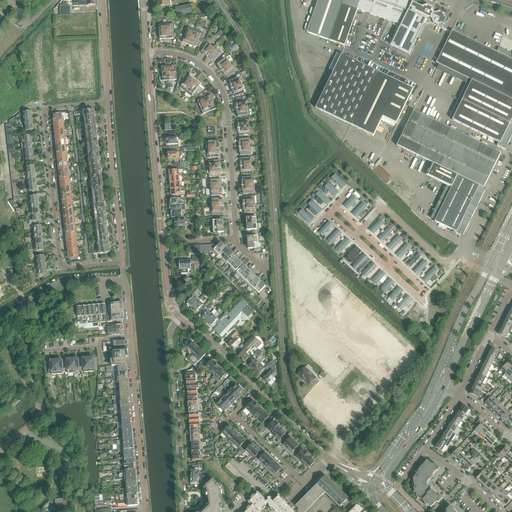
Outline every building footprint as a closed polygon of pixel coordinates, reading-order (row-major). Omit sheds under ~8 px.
[(318,0),(307,33),(345,46),(357,10),(360,0),(318,0)] [(405,11),(407,4),(408,0),(360,0),(357,10),(399,24),(404,11),(405,11)] [(421,6),(417,4),(412,2),(391,45),(409,54),(426,20),(431,18),(433,23),(438,26),(444,24),(446,19),(444,13),(439,11),(434,12),(432,7),(427,5),(421,6)] [(190,5),(175,8),(177,16),(192,13),(190,5)] [(60,7),(60,16),(71,15),(70,6),(68,6),(64,6),(60,7)] [(166,32),(166,22),(164,22),(164,25),(159,26),(159,27),(158,27),(158,31),(159,31),(159,33),(166,32)] [(166,22),(166,32),(173,32),(173,30),(174,30),(174,26),(173,26),(173,25),(168,25),(168,22),(166,22)] [(183,33),(182,35),(192,38),(195,29),(188,27),(188,29),(186,33),(186,34),(183,33)] [(195,29),(192,38),(201,42),(202,40),(202,39),(203,35),(201,34),(202,32),(195,29)] [(511,59),(452,30),(436,63),(472,81),(452,120),(499,143),(497,146),(503,149),(505,150),(511,135),(511,59)] [(167,42),(166,32),(159,33),(159,34),(158,34),(159,39),(160,40),(165,40),(165,42),(167,42)] [(166,32),(167,42),(169,42),(169,39),(174,39),(174,38),(175,38),(174,33),(173,32),(166,32)] [(192,38),(182,35),(180,40),(183,41),(182,42),(189,45),(192,38)] [(201,42),(192,38),(189,45),(196,48),(196,46),(199,47),(200,44),(201,42)] [(203,54),(204,55),(207,57),(207,58),(214,47),(208,43),(201,52),(203,54)] [(211,61),(212,60),(214,62),(221,52),(214,47),(207,58),(211,61)] [(413,89),(355,61),(341,55),(315,108),(373,136),(383,117),(396,124),(413,89)] [(218,68),(219,69),(221,72),(231,64),(226,58),(217,65),(219,67),(218,68)] [(162,74),(169,74),(168,64),(166,64),(167,67),(161,67),(161,68),(161,73),(162,73),(162,74)] [(225,76),(227,78),(236,71),(231,64),(221,72),(222,72),(225,76)] [(169,74),(162,74),(162,77),(160,77),(160,81),(168,81),(168,84),(170,84),(169,74)] [(191,85),(196,79),(190,75),(187,79),(185,77),(186,76),(184,79),(191,85)] [(229,85),(230,86),(231,89),(231,90),(242,85),(238,78),(229,82),(230,84),(229,85)] [(184,83),(180,88),(185,92),(187,90),(191,85),(188,82),(184,79),(182,80),(185,82),(184,83)] [(196,79),(191,85),(199,91),(201,89),(198,88),(202,84),(196,79)] [(187,90),(185,92),(191,97),(195,92),(196,91),(198,93),(199,91),(191,85),(187,90)] [(233,94),(234,94),(235,97),(241,95),(243,94),(245,93),(242,85),(231,90),(233,94)] [(203,96),(207,105),(213,103),(213,101),(214,101),(212,97),(211,97),(211,96),(206,98),(205,95),(203,96)] [(207,105),(203,96),(201,97),(202,99),(197,101),(198,103),(196,104),(198,109),(207,105)] [(236,104),(236,105),(236,109),(249,108),(248,100),(236,101),(236,104)] [(207,105),(211,115),(212,114),(211,111),(216,109),(216,108),(215,104),(214,104),(213,103),(207,105)] [(211,115),(207,105),(198,109),(200,116),(208,113),(209,115),(211,115)] [(237,114),(238,117),(249,116),(249,108),(236,109),(237,114)] [(94,110),(83,111),(84,122),(95,121),(94,110)] [(451,187),(438,214),(435,222),(439,224),(446,227),(456,232),(455,233),(460,236),(462,237),(486,189),(484,188),(501,153),(414,111),(397,146),(433,164),(428,176),(447,185),(451,187)] [(53,115),(54,124),(55,130),(64,129),(62,117),(65,117),(65,114),(53,115)] [(71,119),(70,119),(71,123),(72,123),(72,126),(72,129),(73,129),(76,158),(76,161),(78,176),(78,179),(82,215),(83,217),(83,220),(84,230),(84,233),(85,241),(85,247),(84,247),(85,251),(88,250),(88,246),(87,241),(74,128),(74,126),(74,123),(74,121),(73,118),(71,119)] [(238,123),(237,123),(237,125),(238,128),(237,128),(237,129),(250,128),(253,128),(253,124),(250,124),(250,120),(238,120),(238,123)] [(96,132),(96,125),(95,121),(84,122),(86,133),(96,132)] [(238,134),(239,134),(239,137),(249,136),(249,128),(250,128),(237,129),(238,129),(238,132),(238,134)] [(55,130),(56,140),(56,147),(66,146),(64,129),(55,130)] [(98,143),(97,136),(96,132),(86,133),(87,144),(98,143)] [(177,138),(170,138),(166,139),(165,140),(165,142),(166,143),(166,146),(169,145),(169,149),(175,149),(175,148),(179,147),(179,145),(178,142),(177,142),(177,138)] [(239,143),(239,144),(239,148),(251,147),(250,147),(249,139),(239,140),(239,142),(239,143)] [(219,144),(218,144),(218,141),(206,142),(207,150),(220,149),(219,149),(219,145),(219,144)] [(99,154),(98,147),(98,143),(87,144),(88,155),(99,154)] [(56,147),(57,156),(58,162),(67,161),(66,146),(56,147)] [(239,153),(240,153),(240,156),(251,155),(250,152),(252,152),(251,147),(239,148),(239,153)] [(220,154),(220,153),(219,149),(220,149),(207,150),(208,158),(219,157),(219,154),(220,154)] [(100,165),(99,158),(99,154),(88,155),(89,166),(100,165)] [(240,162),(240,163),(240,167),(253,166),(251,166),(251,158),(240,159),(241,162),(240,162)] [(220,163),(219,160),(209,161),(209,164),(208,164),(208,169),(221,168),(220,163)] [(58,162),(59,172),(60,179),(69,178),(67,161),(58,162)] [(101,176),(101,169),(100,165),(89,166),(90,177),(101,176)] [(241,172),(242,175),(253,174),(253,166),(240,167),(241,172)] [(221,174),(221,172),(221,169),(221,168),(208,169),(209,177),(221,177),(220,174),(221,174)] [(346,183),(335,173),(331,177),(342,188),(346,183)] [(103,186),(102,180),(101,176),(90,177),(92,188),(103,186)] [(241,181),(241,182),(242,186),(241,186),(254,185),(254,180),(252,180),(252,177),(242,178),(242,181),(241,181)] [(60,179),(61,188),(62,195),(71,194),(69,178),(60,179)] [(222,182),(221,182),(221,179),(211,180),(211,183),(209,183),(210,188),(222,188),(222,187),(222,182)] [(339,191),(328,182),(324,186),(334,196),(339,191)] [(242,191),(243,191),(243,194),(255,194),(254,185),(241,186),(242,186),(242,191)] [(104,197),(103,191),(103,186),(92,188),(93,199),(104,197)] [(222,193),(222,191),(222,188),(210,188),(210,197),(222,196),(222,193)] [(330,202),(319,192),(316,195),(318,197),(316,200),(322,205),(325,203),(327,205),(330,202)] [(62,195),(63,204),(63,211),(73,210),(71,194),(62,195)] [(358,198),(353,194),(343,205),(348,209),(358,198)] [(243,200),(243,202),(243,205),(255,205),(255,196),(243,197),(243,200)] [(105,208),(104,202),(104,197),(93,199),(94,210),(105,208)] [(223,201),(222,202),(222,199),(210,199),(211,208),(224,207),(223,207),(223,201)] [(312,199),(307,204),(318,213),(322,209),(312,199)] [(368,205),(363,201),(352,213),(356,217),(359,215),(361,217),(366,212),(364,209),(368,205)] [(243,211),(244,211),(244,214),(256,213),(255,205),(243,205),(243,206),(243,211)] [(224,212),(224,210),(223,207),(224,207),(211,208),(211,216),(223,215),(223,212),(224,212)] [(106,219),(105,213),(105,208),(94,210),(95,221),(106,219)] [(302,208),(298,212),(309,223),(313,218),(302,208)] [(63,211),(64,220),(65,227),(75,226),(73,210),(63,211)] [(40,215),(32,216),(33,221),(30,220),(29,225),(37,224),(37,221),(41,221),(40,220),(41,220),(40,217),(40,215)] [(380,218),(370,229),(374,233),(385,222),(380,218)] [(107,230),(107,224),(106,219),(95,221),(97,231),(107,230)] [(185,220),(174,220),(175,223),(175,227),(181,227),(181,230),(185,230),(185,226),(185,223),(187,223),(187,221),(185,220)] [(329,221),(318,232),(323,236),(333,224),(329,221)] [(258,224),(246,224),(246,228),(247,228),(247,231),(249,230),(249,231),(252,230),(252,231),(252,233),(258,233),(258,230),(259,230),(258,224)] [(65,227),(66,236),(67,243),(76,242),(75,226),(65,227)] [(223,226),(211,227),(212,233),(214,233),(214,235),(218,235),(218,233),(221,233),(224,233),(224,231),(224,230),(223,226)] [(389,227),(378,239),(382,242),(393,231),(389,227)] [(337,229),(327,240),(331,244),(342,233),(338,229),(337,229)] [(109,241),(108,235),(107,230),(97,231),(98,242),(109,241)] [(250,237),(247,237),(247,240),(247,243),(259,242),(259,236),(258,233),(252,233),(252,234),(252,236),(252,237),(250,237)] [(398,234),(387,246),(392,250),(402,238),(398,234)] [(346,237),(335,249),(340,253),(351,241),(346,237)] [(110,252),(109,248),(109,241),(98,242),(99,254),(110,252)] [(67,243),(68,251),(69,259),(78,258),(76,242),(67,243)] [(259,242),(247,243),(248,247),(248,248),(248,249),(250,249),(254,249),(254,250),(258,250),(258,249),(258,243),(259,243),(259,242)] [(407,242),(396,254),(400,258),(412,246),(407,242)] [(214,251),(213,251),(217,256),(225,247),(224,245),(221,243),(218,245),(217,244),(214,245),(214,251)] [(355,245),(344,257),(350,263),(361,251),(355,245)] [(196,246),(192,246),(192,252),(195,251),(195,255),(200,255),(201,255),(201,254),(200,252),(200,246),(196,246)] [(225,247),(217,256),(218,255),(222,258),(221,260),(230,251),(227,249),(225,247)] [(230,251),(221,260),(226,264),(234,256),(232,254),(230,251)] [(416,251),(405,262),(410,268),(421,256),(416,251)] [(364,253),(352,266),(356,270),(359,267),(361,269),(368,262),(366,260),(368,257),(364,253)] [(234,256),(226,264),(227,263),(231,267),(230,268),(238,260),(236,257),(234,256)] [(181,270),(181,273),(187,273),(188,270),(191,270),(194,269),(194,264),(199,264),(199,260),(198,260),(198,257),(193,257),(193,260),(180,261),(181,270)] [(424,259),(413,271),(418,275),(429,263),(424,259)] [(238,260),(230,268),(234,273),(241,266),(243,264),(241,263),(241,262),(238,260)] [(373,261),(362,273),(366,276),(376,265),(373,261)] [(242,267),(235,274),(240,278),(248,269),(246,267),(244,265),(242,267)] [(434,266),(422,279),(426,283),(430,279),(432,282),(437,276),(435,274),(439,270),(434,266)] [(43,275),(44,275),(47,275),(46,274),(47,274),(46,271),(46,269),(44,269),(38,269),(39,277),(43,277),(43,275)] [(248,269),(240,278),(244,282),(252,274),(251,272),(248,269)] [(381,270),(372,280),(376,284),(385,273),(381,270)] [(252,274),(244,282),(249,286),(257,278),(254,275),(252,274)] [(257,278),(249,286),(253,291),(254,289),(261,282),(259,280),(257,278)] [(390,278),(381,288),(385,292),(394,282),(390,278)] [(261,282),(254,289),(260,295),(259,296),(264,301),(268,296),(264,292),(265,290),(263,289),(266,286),(261,282)] [(399,286),(389,296),(393,300),(397,297),(399,299),(403,294),(401,292),(403,290),(399,286)] [(192,307),(198,301),(200,299),(195,294),(194,296),(193,296),(187,303),(188,303),(187,304),(189,306),(190,305),(192,307)] [(401,309),(412,298),(408,294),(397,306),(401,309)] [(198,301),(192,307),(194,309),(193,310),(196,312),(196,311),(197,311),(198,311),(197,312),(198,312),(199,310),(201,312),(206,307),(206,308),(211,302),(208,300),(204,304),(203,303),(202,304),(200,302),(202,301),(200,299),(198,301)] [(222,337),(241,317),(245,321),(254,312),(241,301),(229,314),(226,317),(221,322),(214,330),(218,334),(217,334),(218,334),(220,336),(221,335),(222,336),(222,337)] [(205,314),(203,317),(202,318),(204,320),(205,320),(207,321),(216,312),(214,310),(210,314),(207,311),(204,313),(205,314)] [(216,312),(207,321),(209,323),(209,324),(211,326),(212,326),(213,325),(213,326),(216,323),(215,323),(218,319),(216,317),(218,314),(216,312)] [(511,328),(511,325),(505,322),(503,326),(502,325),(501,328),(508,331),(510,332),(511,328)] [(499,335),(505,338),(508,331),(501,328),(500,330),(501,330),(499,335)] [(226,342),(229,344),(228,345),(234,350),(240,344),(234,339),(239,334),(236,331),(226,342)] [(239,355),(245,362),(249,357),(246,354),(248,351),(249,351),(254,345),(258,348),(262,344),(258,340),(258,341),(253,337),(251,339),(249,337),(242,345),(246,348),(243,351),(239,355)] [(205,355),(199,349),(193,343),(188,348),(195,354),(189,360),(195,366),(205,355)] [(489,355),(495,358),(498,351),(491,348),(490,350),(491,351),(489,355)] [(111,358),(112,366),(127,365),(126,357),(128,357),(128,349),(113,351),(113,358),(111,358)] [(495,358),(489,355),(487,359),(485,359),(484,361),(492,365),(495,358)] [(89,372),(88,358),(80,359),(81,372),(84,371),(84,373),(89,372)] [(88,358),(89,372),(95,372),(95,371),(98,370),(97,358),(88,358)] [(254,370),(260,364),(262,361),(259,358),(256,360),(255,359),(249,365),(254,370)] [(73,373),(72,359),(64,360),(65,373),(68,373),(68,374),(73,373)] [(72,359),(73,373),(79,373),(79,372),(81,372),(80,359),(72,359)] [(56,361),(57,374),(62,374),(62,373),(65,373),(64,360),(56,361)] [(205,367),(210,372),(217,365),(212,360),(205,367)] [(57,374),(56,361),(48,361),(49,374),(52,374),(52,375),(57,374)] [(492,365),(484,361),(483,363),(484,364),(482,368),(489,371),(492,365)] [(260,364),(254,370),(259,375),(265,369),(267,371),(273,364),(271,362),(267,366),(265,368),(260,364)] [(507,363),(501,369),(505,373),(511,367),(507,363)] [(273,364),(267,371),(269,373),(263,379),(268,384),(271,386),(275,381),(273,379),(276,375),(271,371),(275,366),(273,364)] [(214,376),(221,369),(217,365),(210,372),(214,376)] [(185,378),(187,378),(187,380),(196,379),(197,379),(197,374),(195,374),(195,371),(193,368),(191,370),(186,371),(186,374),(186,375),(185,376),(185,378)] [(489,371),(482,368),(480,372),(479,372),(478,374),(485,378),(489,371)] [(221,369),(213,378),(218,382),(215,385),(217,388),(223,382),(220,380),(226,374),(221,369)] [(485,378),(478,374),(477,376),(478,377),(476,381),(482,384),(485,378)] [(482,384),(476,381),(474,385),(473,385),(472,387),(479,391),(479,390),(482,384)] [(242,391),(243,390),(239,385),(238,386),(236,385),(232,389),(240,396),(244,392),(242,391)] [(231,387),(227,391),(236,400),(240,396),(231,387)] [(479,391),(472,387),(471,389),(472,390),(470,394),(478,398),(481,391),(479,390),(479,391)] [(228,393),(225,397),(232,404),(236,400),(227,391),(228,393)] [(492,395),(485,403),(489,407),(496,399),(492,395)] [(219,399),(228,408),(232,404),(225,397),(223,398),(221,400),(219,399)] [(219,399),(215,403),(225,412),(228,408),(219,399)] [(496,399),(489,407),(493,411),(500,403),(496,399)] [(246,409),(250,413),(257,405),(253,401),(246,409)] [(497,415),(503,409),(505,407),(500,403),(493,411),(497,415)] [(200,404),(189,405),(189,413),(189,414),(199,413),(198,409),(201,408),(200,404)] [(250,413),(254,416),(261,409),(257,405),(250,413)] [(459,411),(465,415),(469,409),(462,405),(461,407),(462,408),(459,411)] [(503,409),(497,415),(501,419),(509,411),(505,407),(503,409)] [(254,416),(258,420),(265,413),(261,409),(254,416)] [(465,415),(459,411),(457,415),(456,415),(454,417),(461,421),(465,415)] [(505,423),(511,417),(511,415),(511,414),(509,411),(501,419),(505,423)] [(265,413),(258,420),(262,424),(258,428),(261,430),(266,425),(264,422),(269,417),(265,413)] [(461,421),(454,417),(453,419),(454,420),(451,423),(457,427),(461,421)] [(271,433),(278,425),(274,421),(269,427),(266,425),(261,430),(263,433),(267,429),(271,433)] [(446,429),(455,435),(459,429),(457,427),(451,423),(449,427),(448,427),(446,429)] [(480,424),(475,430),(479,434),(485,428),(480,424)] [(278,425),(271,433),(274,437),(282,429),(278,425)] [(222,433),(221,435),(224,439),(226,437),(233,430),(229,426),(222,433)] [(485,428),(479,434),(483,438),(489,432),(485,428)] [(282,429),(274,437),(278,440),(277,442),(279,445),(285,439),(282,437),(286,433),(282,429)] [(455,435),(446,429),(445,431),(446,432),(443,436),(451,441),(455,435)] [(233,430),(226,437),(230,441),(228,442),(228,443),(237,433),(233,430)] [(487,442),(493,436),(489,432),(483,438),(487,442)] [(237,433),(228,443),(232,446),(241,437),(237,433)] [(200,435),(191,435),(191,443),(200,443),(200,442),(200,435)] [(451,441),(443,436),(441,439),(440,439),(438,441),(445,445),(447,447),(451,441)] [(493,436),(487,442),(485,444),(489,448),(490,449),(492,446),(497,440),(493,436)] [(241,437),(232,446),(236,450),(234,452),(237,455),(242,449),(240,447),(245,441),(241,437)] [(285,451),(294,442),(290,438),(287,441),(285,439),(279,445),(285,451)] [(442,456),(444,453),(441,451),(445,445),(438,441),(437,443),(438,444),(435,448),(438,449),(436,452),(442,456)] [(297,451),(295,449),(299,445),(294,442),(285,451),(292,457),(297,451)] [(249,455),(256,448),(252,444),(245,451),(242,449),(237,455),(239,457),(244,452),(248,456),(249,455)] [(260,452),(256,448),(249,455),(253,458),(260,452)] [(504,458),(509,452),(505,448),(500,454),(504,458)] [(457,449),(451,455),(455,459),(461,453),(457,449)] [(298,463),(307,454),(303,450),(300,454),(297,451),(292,457),(298,463)] [(261,465),(269,457),(265,453),(262,456),(260,454),(254,459),(257,462),(261,466),(261,465)] [(461,453),(455,459),(460,463),(465,457),(461,453)] [(304,465),(311,458),(307,454),(298,463),(300,462),(304,465)] [(265,469),(273,461),(269,457),(261,465),(265,469)] [(464,467),(469,461),(465,457),(460,463),(464,467)] [(315,462),(311,458),(304,465),(308,469),(315,462)] [(469,461),(464,467),(468,471),(473,465),(474,466),(476,464),(471,459),(469,461)] [(269,473),(277,464),(273,461),(265,469),(269,473)] [(433,477),(436,471),(437,471),(439,468),(439,467),(434,464),(433,464),(433,465),(427,461),(426,461),(422,466),(421,467),(418,471),(418,472),(413,479),(413,483),(414,483),(414,487),(413,488),(414,492),(420,498),(420,499),(424,503),(425,503),(430,507),(431,507),(436,502),(437,503),(438,503),(442,498),(439,495),(428,485),(427,484),(433,477)] [(281,468),(277,464),(269,473),(273,477),(275,479),(281,474),(278,471),(281,468)] [(480,483),(486,477),(482,473),(476,479),(480,483)] [(191,477),(191,484),(199,484),(199,480),(202,481),(202,480),(204,483),(208,480),(204,476),(203,476),(199,476),(199,477),(191,477)] [(318,483),(317,485),(296,506),(301,511),(305,511),(324,494),(326,494),(338,505),(339,507),(342,509),(350,501),(325,476),(324,477),(323,476),(317,482),(318,483)] [(486,477),(480,483),(484,487),(490,481),(486,477)] [(197,511),(223,511),(225,511),(224,507),(223,507),(221,491),(224,488),(220,485),(219,486),(212,479),(200,491),(204,495),(206,505),(198,511),(197,511)] [(488,490),(494,484),(490,481),(484,487),(488,490)] [(494,484),(488,490),(493,494),(498,488),(494,484)] [(497,498),(502,492),(504,490),(500,486),(498,488),(493,494),(497,498)] [(502,492),(497,498),(501,502),(507,496),(509,494),(504,490),(502,492)] [(245,511),(260,511),(262,510),(262,509),(264,506),(265,506),(267,504),(269,506),(269,507),(271,509),(272,509),(275,511),(274,511),(294,511),(279,496),(273,502),(272,501),(271,501),(271,498),(270,497),(269,497),(268,498),(268,499),(265,499),(264,500),(257,494),(249,502),(253,505),(245,511)] [(507,496),(501,502),(505,506),(511,500),(507,496)] [(63,499),(55,500),(56,504),(56,511),(64,511),(69,511),(68,503),(67,500),(63,501),(63,499)]
